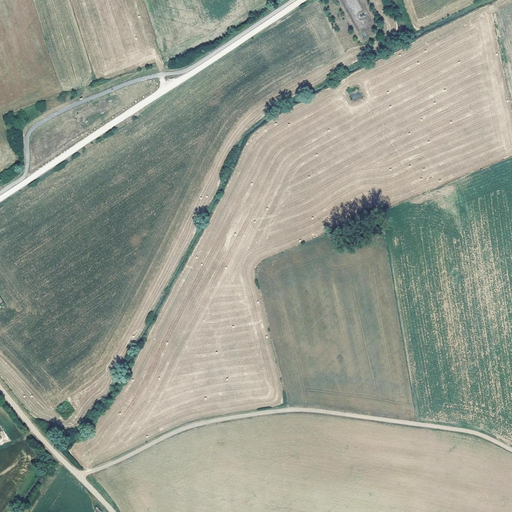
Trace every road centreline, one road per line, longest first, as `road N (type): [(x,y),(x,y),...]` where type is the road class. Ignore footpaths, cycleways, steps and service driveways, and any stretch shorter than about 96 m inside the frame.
road 1 (track): [(78,477),(184,428),(304,410),(474,432),(511,450)]
road 2 (track): [(111,511),(0,388)]
